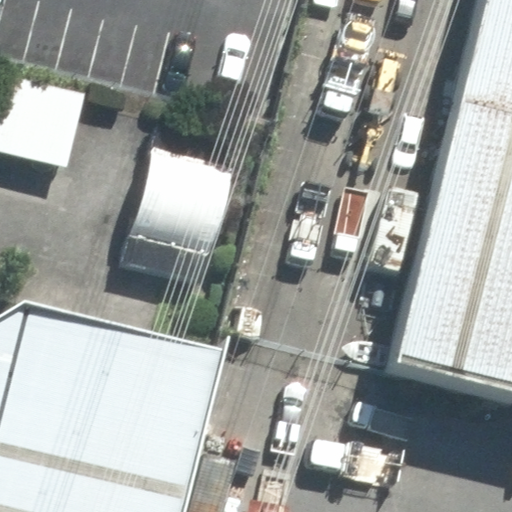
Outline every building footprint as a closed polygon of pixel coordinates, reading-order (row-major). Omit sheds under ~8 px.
[(511,0),(457,0),(367,374),(511,409),(511,0)] [(0,83),(0,161),(55,174),(73,100),(0,83)] [(147,129),(130,193),(206,213),(223,150),(147,129)] [(124,217),(114,250),(190,273),(200,240),(124,217)] [(0,511),(178,511),(214,372),(3,314),(0,316),(0,511)]
